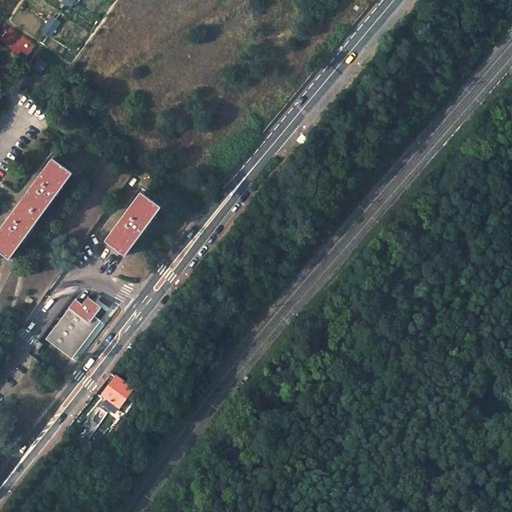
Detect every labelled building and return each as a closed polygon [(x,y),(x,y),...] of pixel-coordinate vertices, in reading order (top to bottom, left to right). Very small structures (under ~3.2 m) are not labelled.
[(48,36),(58,22),(50,17),(40,31),(48,36)] [(72,173),(52,158),(0,228),(0,253),(8,259),(27,233),(54,197),(72,173)] [(160,207),(140,192),(104,241),(124,256),(143,231),(160,207)] [(34,301),(28,295),(23,300),(29,306),(34,301)] [(82,304),(76,299),(45,339),(71,358),(100,321),(94,316),(101,307),(87,296),(82,304)] [(215,374),(210,370),(204,379),(208,382),(215,374)] [(129,391),(132,387),(115,375),(102,393),(119,405),(129,391)] [(129,391),(138,397),(142,392),(134,387),(133,385),(132,387),(129,391)]
